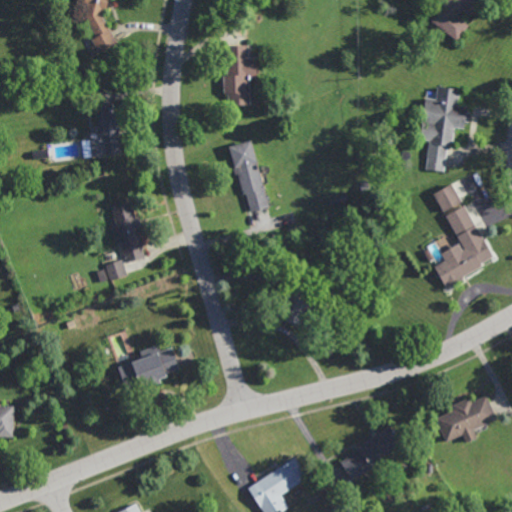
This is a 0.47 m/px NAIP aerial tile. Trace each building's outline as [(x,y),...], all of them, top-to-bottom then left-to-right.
[(106,0),(105,6),(102,6),(101,10),(99,12),(115,42),(97,52),(89,37),(94,35),(82,13),(85,4),(81,3),(82,1),(78,0),(106,0)] [(455,40),(442,31),(443,29),(430,19),(444,0),(466,0),(456,14),(467,23),(455,40)] [(248,57),(254,57),(255,76),(248,76),(249,104),(228,105),(227,92),(222,92),(222,75),(226,75),(225,44),(248,43),(248,57)] [(455,103),(466,104),(465,111),(469,112),(468,121),(464,121),(463,128),(453,126),(451,146),(445,146),(442,170),(421,168),(413,166),(414,159),(422,160),(425,143),(427,143),(428,138),(422,137),(423,130),(429,131),(430,124),(425,123),(427,110),(421,109),(423,97),(433,99),(435,85),(457,89),(455,103)] [(120,156),(90,159),(88,139),(99,138),(99,133),(97,133),(95,112),(114,110),(120,156)] [(268,207),(249,212),(244,193),(242,193),(236,173),(234,173),(226,146),(250,139),(268,207)] [(440,212),(458,202),(448,184),(430,194),(440,212)] [(330,205),(327,195),(344,190),(347,201),(330,205)] [(134,218),(137,217),(139,225),(138,226),(147,256),(124,263),(118,242),(114,243),(110,228),(115,227),(109,207),(129,201),(134,218)] [(493,256),(480,264),(481,266),(462,277),(463,278),(445,289),(432,267),(443,260),(439,254),(456,244),(460,250),(463,248),(444,216),(462,205),(493,256)] [(345,224),(334,228),(332,222),(343,218),(345,224)] [(427,261),(421,251),(427,249),(432,259),(427,261)] [(125,275),(110,280),(104,265),(120,259),(125,275)] [(99,281),(96,271),(102,269),(105,279),(99,281)] [(310,327),(303,323),(299,330),(281,321),(284,314),(278,311),(293,281),(307,289),(301,301),(319,310),(310,327)] [(159,353),(169,349),(176,369),(163,374),(164,378),(156,381),(158,384),(146,389),(144,385),(135,388),(134,385),(123,389),(116,368),(130,363),(130,364),(139,360),(137,353),(156,346),(159,353)] [(496,419),(445,441),(435,418),(453,410),(450,405),(469,397),(471,401),(485,395),(496,419)] [(0,406),(14,407),(13,434),(0,434),(0,406)] [(391,452),(389,450),(370,462),(372,465),(351,478),(340,460),(359,448),(358,446),(387,427),(400,446),(391,452)] [(270,511),(263,511),(247,487),(294,455),(307,475),(280,494),(285,502),(270,511)] [(323,496),(319,491),(324,488),(328,493),(323,496)] [(139,511),(114,511),(135,502),(139,511)]
